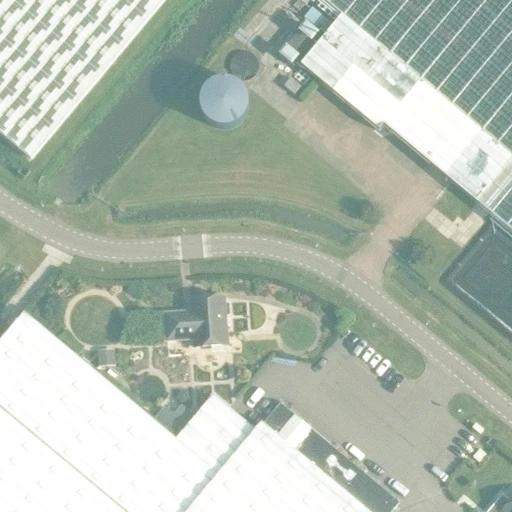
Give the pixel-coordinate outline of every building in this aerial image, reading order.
[(0,0),(0,134),(32,161),(167,0),(0,0)] [(511,233),(511,0),(320,0),(342,18),(301,67),(379,132),(384,127),(478,205),(490,215),(511,233)] [(325,32),(333,23),(307,1),(299,10),(325,32)] [(323,35),(308,23),(282,54),(297,66),(323,35)] [(284,88),(294,96),(301,87),(290,79),(284,88)] [(246,126),(249,84),(205,81),(203,123),(246,126)] [(225,319),(230,316),(229,306),(224,303),(224,299),(191,301),(192,314),(166,316),(167,342),(194,340),(194,348),(227,346),(225,319)] [(256,433),(228,410),(213,397),(176,442),(24,315),(0,343),(0,511),(392,511),(400,504),(280,405),(256,433)] [(114,351),(97,352),(98,368),(115,367),(114,351)] [(511,511),(511,502),(511,503),(503,495),(488,511),(511,511)]
